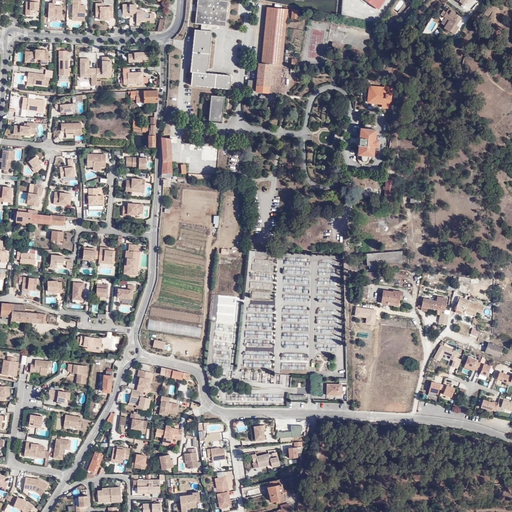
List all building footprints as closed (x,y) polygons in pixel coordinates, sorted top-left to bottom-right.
[(36,12),(37,0),(31,0),(28,0),(29,2),(28,5),(23,5),(23,16),(30,16),(30,12),(36,12)] [(59,0),(52,0),(52,5),(48,5),(48,21),(56,21),(56,22),(62,22),(62,20),(63,20),(63,18),(62,18),(62,8),(55,7),(55,3),(59,3),(59,0)] [(76,18),(84,18),(84,6),(80,6),(80,0),(70,0),(70,16),(76,16),(76,18)] [(200,24),(215,26),(223,27),(226,0),(196,0),(194,24),(200,24)] [(364,0),(378,9),(384,0),(364,0)] [(103,5),(94,5),(94,19),(98,19),(98,23),(109,22),(109,20),(112,20),(112,8),(103,9),(103,5)] [(135,6),(122,6),(122,17),(132,17),(132,19),(135,19),(135,25),(140,25),(140,23),(149,23),(149,25),(154,25),(154,16),(147,16),(147,14),(142,14),(142,11),(135,11),(135,6)] [(447,7),(442,15),(443,17),(440,22),(443,25),(442,27),(448,31),(448,30),(453,33),(458,26),(455,24),(460,16),(447,7)] [(277,95),(286,10),(266,8),(260,64),(257,64),(254,93),(277,95)] [(220,89),(222,76),(201,74),(201,69),(206,70),(208,52),(210,32),(205,32),(199,31),(193,30),(189,73),(191,73),(190,86),(220,89)] [(34,53),(24,53),(24,64),(35,65),(35,61),(40,62),(40,67),(48,68),(48,57),(43,56),(43,51),(34,51),(34,53)] [(127,53),(127,63),(143,62),(143,60),(148,60),(148,51),(133,52),(133,53),(127,53)] [(68,76),(68,72),(68,68),(68,60),(66,60),(66,55),(57,55),(57,76),(68,76)] [(101,70),(101,80),(109,80),(110,58),(101,58),(101,70)] [(88,60),(80,60),(80,79),(91,78),(91,86),(96,86),(96,80),(96,70),(96,69),(88,69),(88,60)] [(45,76),(29,74),(28,78),(28,83),(27,85),(35,86),(48,88),(49,79),(45,78),(45,76)] [(128,74),(123,74),(123,86),(143,85),(143,74),(128,74)] [(229,77),(222,76),(220,89),(228,90),(229,77)] [(382,105),(383,89),(369,87),(367,103),(382,105)] [(156,103),(157,92),(143,91),(126,92),(126,94),(128,95),(128,98),(134,98),(134,103),(136,103),(142,103),(156,103)] [(207,121),(217,122),(219,99),(220,95),(210,94),(207,121)] [(22,97),(20,110),(42,113),(45,100),(22,97)] [(60,112),(66,112),(73,112),(74,111),(74,103),(61,104),(60,101),(55,102),(55,109),(60,109),(60,112)] [(155,148),(155,119),(150,119),(149,125),(148,135),(147,135),(147,147),(155,148)] [(12,135),(19,135),(19,132),(31,134),(35,134),(36,122),(27,122),(27,125),(13,124),(12,135)] [(65,132),(65,133),(73,133),(73,135),(82,135),(82,123),(61,123),(60,132),(65,132)] [(368,160),(369,155),(373,155),(374,147),(378,147),(379,140),(375,140),(376,130),(372,129),(372,124),(364,124),(364,129),(359,129),(359,137),(357,137),(357,144),(358,144),(357,154),(361,155),(361,161),(364,162),(367,162),(368,160)] [(182,140),(187,141),(188,138),(190,138),(191,133),(184,132),(182,140)] [(170,138),(160,138),(162,161),(160,173),(171,173),(170,138)] [(3,158),(2,163),(2,170),(4,170),(4,174),(12,175),(14,160),(15,160),(15,151),(3,150),(3,158)] [(30,167),(35,173),(42,168),(40,165),(43,162),(37,154),(28,161),(31,165),(30,167)] [(93,168),(100,169),(105,169),(106,156),(87,156),(87,168),(93,168)] [(60,178),(75,176),(73,158),(67,159),(68,165),(59,166),(60,178)] [(146,160),(126,159),(126,164),(132,164),(132,170),(146,171),(146,160)] [(125,191),(144,194),(145,180),(131,178),(131,180),(126,179),(125,191)] [(395,180),(388,179),(387,184),(385,184),(385,188),(387,188),(386,202),(392,203),(395,180)] [(30,205),(38,207),(39,202),(38,202),(39,196),(41,196),(43,185),(35,184),(33,193),(28,192),(26,201),(30,202),(30,205)] [(0,202),(10,203),(12,187),(0,186),(0,202)] [(88,208),(103,207),(102,199),(97,199),(97,190),(87,191),(88,208)] [(71,196),(54,194),(53,205),(70,207),(71,196)] [(123,208),(122,220),(128,220),(128,218),(135,218),(135,215),(143,216),(143,206),(128,206),(128,208),(123,208)] [(63,226),(64,218),(60,217),(50,216),(49,217),(36,216),(37,211),(35,211),(28,210),(28,214),(16,213),(15,222),(63,226)] [(366,224),(399,222),(399,213),(366,215),(366,224)] [(417,256),(426,256),(424,222),(414,222),(417,256)] [(50,242),(62,243),(62,233),(51,232),(50,242)] [(138,276),(138,271),(133,270),(133,266),(135,266),(136,252),(140,252),(140,246),(130,245),(129,251),(126,251),(126,259),(127,259),(127,270),(124,270),(124,275),(138,276)] [(104,247),(99,246),(99,251),(98,253),(97,261),(97,264),(113,266),(115,251),(108,250),(104,250),(104,247)] [(97,261),(98,253),(83,251),(82,261),(90,262),(90,260),(97,261)] [(366,264),(402,263),(402,251),(365,252),(366,264)] [(20,264),(34,265),(35,254),(17,252),(16,261),(20,261),(20,264)] [(50,265),(57,266),(57,265),(66,265),(66,269),(71,269),(72,260),(65,259),(65,257),(50,256),(50,265)] [(21,289),(29,290),(36,290),(37,278),(18,277),(18,285),(21,285),(21,289)] [(492,280),(458,277),(457,277),(456,286),(457,288),(456,289),(464,292),(466,283),(474,284),(478,284),(478,281),(489,282),(485,298),(492,301),(492,286),(492,280)] [(55,293),(55,296),(61,296),(61,284),(59,284),(59,282),(47,281),(46,293),(51,293),(55,293)] [(367,283),(360,283),(358,296),(366,297),(367,283)] [(73,284),(73,302),(83,302),(84,284),(73,284)] [(97,298),(108,299),(109,286),(98,285),(97,298)] [(121,299),(120,303),(131,303),(132,291),(134,292),(134,285),(127,285),(126,289),(116,288),(115,298),(121,299)] [(403,291),(394,290),(394,292),(385,291),(383,303),(400,304),(401,295),(403,295),(403,291)] [(423,298),(419,309),(423,311),(425,306),(444,313),(448,302),(438,298),(437,303),(423,298)] [(468,301),(459,298),(454,311),(456,312),(454,317),(458,318),(460,313),(461,313),(462,309),(464,310),(464,312),(474,315),(475,312),(480,314),(482,308),(468,303),(468,301)] [(24,307),(1,305),(0,313),(0,317),(11,318),(11,322),(44,325),(45,316),(33,315),(33,311),(24,310),(24,307)] [(355,307),(354,317),(366,318),(365,324),(374,325),(376,310),(355,307)] [(148,318),(200,326),(201,316),(150,309),(148,318)] [(146,331),(197,339),(200,329),(148,321),(146,331)] [(436,325),(431,324),(431,327),(430,327),(429,330),(430,330),(429,333),(433,335),(434,331),(437,332),(439,327),(435,326),(436,325)] [(471,328),(469,335),(477,337),(479,330),(471,328)] [(93,348),(100,349),(102,339),(80,336),(78,346),(87,348),(87,350),(92,350),(93,348)] [(487,340),(485,344),(500,350),(501,346),(487,340)] [(152,349),(163,351),(165,343),(153,341),(152,349)] [(500,350),(485,344),(482,350),(498,356),(500,350)] [(216,362),(222,361),(222,375),(230,375),(229,370),(231,370),(231,355),(228,355),(227,346),(220,346),(220,354),(216,354),(216,362)] [(440,346),(433,359),(439,362),(442,357),(452,361),(451,367),(457,369),(461,360),(457,358),(459,353),(440,346)] [(7,360),(2,360),(0,371),(0,373),(15,376),(17,362),(15,362),(16,358),(7,357),(7,360)] [(473,370),(478,371),(480,363),(467,358),(463,368),(472,371),(473,370)] [(51,361),(34,359),(34,364),(30,364),(29,372),(32,372),(31,374),(46,375),(47,366),(50,366),(51,361)] [(108,394),(113,364),(105,363),(104,376),(103,376),(101,394),(108,394)] [(483,364),(479,376),(486,378),(490,367),(483,364)] [(86,384),(88,366),(67,365),(66,371),(71,373),(77,374),(77,383),(86,384)] [(165,370),(155,368),(154,375),(163,377),(165,370)] [(165,370),(163,377),(181,381),(182,374),(165,370)] [(139,379),(136,391),(142,393),(151,395),(151,389),(149,389),(150,382),(147,381),(149,373),(139,371),(137,379),(139,379)] [(511,377),(499,373),(496,381),(509,386),(510,385),(511,385),(511,377)] [(337,389),(345,389),(344,379),(337,379),(337,384),(322,384),(322,396),(336,397),(337,389)] [(431,382),(428,394),(437,397),(439,390),(443,391),(444,385),(431,382)] [(9,386),(0,385),(0,400),(4,400),(4,398),(8,398),(9,386)] [(447,386),(443,396),(451,399),(454,390),(447,386)] [(121,393),(124,393),(123,400),(128,401),(130,389),(122,387),(121,393)] [(70,392),(53,390),(52,398),(56,399),(56,401),(64,402),(65,399),(69,399),(70,392)] [(136,391),(131,390),(128,403),(137,405),(137,408),(136,411),(146,413),(149,399),(141,398),(142,393),(136,391)] [(170,399),(161,397),(160,404),(162,404),(160,410),(162,410),(165,410),(163,418),(168,419),(169,417),(176,418),(179,407),(169,406),(170,399)] [(483,400),(480,409),(491,413),(492,411),(495,412),(495,411),(497,403),(493,402),(492,403),(483,400)] [(511,412),(511,403),(498,400),(497,403),(495,411),(500,412),(501,409),(511,412)] [(65,414),(64,425),(70,426),(76,427),(76,429),(81,430),(81,421),(78,421),(78,416),(65,414)] [(112,424),(113,415),(111,414),(105,423),(112,424)] [(140,416),(131,414),(130,419),(133,420),(131,429),(141,430),(141,433),(145,434),(147,422),(139,420),(140,416)] [(28,427),(40,429),(42,417),(30,415),(28,427)] [(236,423),(238,431),(245,430),(244,422),(236,423)] [(263,425),(253,427),(255,441),(265,439),(263,425)] [(181,442),(182,436),(183,432),(180,431),(179,436),(175,435),(176,430),(166,428),(165,432),(157,430),(156,438),(162,439),(162,442),(171,444),(177,445),(178,441),(181,442)] [(55,439),(53,455),(63,456),(64,450),(70,450),(71,441),(55,439)] [(35,456),(34,459),(44,460),(45,449),(41,448),(42,446),(26,444),(24,455),(35,456)] [(210,457),(211,462),(225,460),(224,448),(219,449),(219,447),(206,449),(207,457),(210,457)] [(122,451),(111,449),(109,463),(120,465),(121,461),(126,461),(127,448),(123,448),(122,451)] [(294,448),(286,449),(288,459),(298,458),(296,448),(294,448)] [(87,471),(95,474),(97,469),(102,456),(94,453),(91,461),(87,471)] [(188,454),(184,455),(185,465),(187,464),(188,470),(197,469),(196,453),(195,454),(188,454)] [(158,457),(160,470),(174,467),(172,460),(170,460),(169,454),(158,457)] [(257,463),(258,469),(270,466),(271,468),(279,466),(277,458),(269,460),(267,454),(257,456),(257,454),(250,456),(252,464),(257,463)] [(133,469),(143,471),(145,457),(134,455),(133,461),(134,462),(133,469)] [(86,480),(89,481),(94,480),(95,474),(87,471),(86,480)] [(226,476),(214,479),(217,494),(228,493),(230,492),(226,476)] [(35,491),(43,496),(50,487),(42,481),(28,478),(26,490),(35,491)] [(159,480),(137,481),(137,487),(137,491),(144,491),(144,494),(153,494),(153,491),(160,491),(159,480)] [(272,481),(264,484),(269,503),(274,502),(275,505),(279,504),(278,502),(283,500),(282,494),(284,493),(283,491),(281,491),(279,484),(273,486),(272,481)] [(110,503),(121,503),(120,487),(102,488),(101,490),(97,490),(97,503),(110,502),(110,503)] [(185,511),(186,508),(190,508),(196,507),(196,503),(200,502),(199,491),(191,492),(192,495),(179,496),(180,511),(185,511)] [(228,493),(217,494),(215,495),(219,509),(231,507),(228,493)] [(11,496),(7,494),(5,500),(8,501),(8,502),(12,503),(10,506),(20,510),(19,511),(21,511),(26,511),(27,511),(30,506),(31,505),(24,500),(15,496),(14,498),(11,497),(11,496)] [(74,511),(84,511),(84,506),(88,506),(88,495),(77,496),(77,507),(74,507),(74,511)] [(161,511),(161,503),(143,504),(143,510),(143,511),(161,511)]
